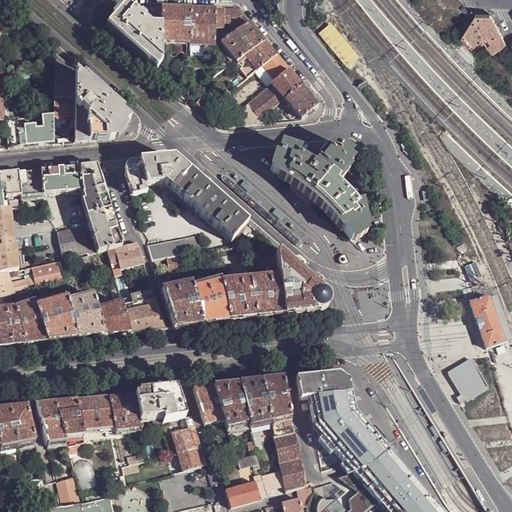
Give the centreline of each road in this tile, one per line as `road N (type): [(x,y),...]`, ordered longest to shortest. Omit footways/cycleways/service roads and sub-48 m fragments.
road 1 (tertiary): [(176,146),(327,274),(346,279),(394,268)]
road 2 (tertiary): [(405,325),(174,349)]
road 3 (residential): [(106,154),(174,349)]
road 4 (tertiary): [(410,345),(510,511)]
road 5 (tertiary): [(219,142),(78,22)]
road 6 (tertiary): [(0,391),(181,369)]
road 7 (tertiary): [(13,0),(147,118)]
road 8 (tertiary): [(174,349),(0,367)]
road 9 (residential): [(246,0),(326,94),(323,131)]
road 10 (residential): [(226,511),(181,369)]
road 11 (residential): [(321,482),(306,467),(284,359)]
road 12 (tertiary): [(284,359),(410,345)]
